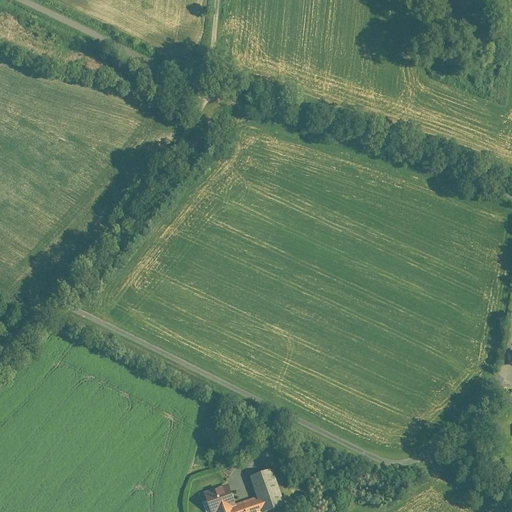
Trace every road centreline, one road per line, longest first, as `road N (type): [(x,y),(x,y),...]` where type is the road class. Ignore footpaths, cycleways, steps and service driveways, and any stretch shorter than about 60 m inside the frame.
road 1 (unclassified): [(0,363),(149,193),(210,92)]
road 2 (unclassified): [(14,0),(210,92)]
